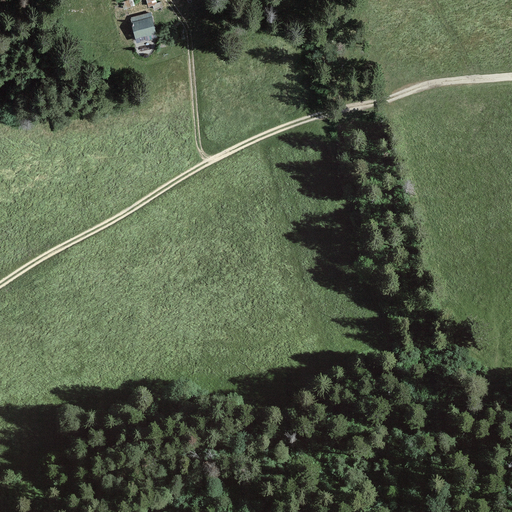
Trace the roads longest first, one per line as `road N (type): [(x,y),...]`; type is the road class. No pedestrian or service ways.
road 1 (track): [(511,76),(432,82),(272,133),(203,163),(0,286)]
road 2 (track): [(211,160),(199,145),(189,36),(169,0)]
